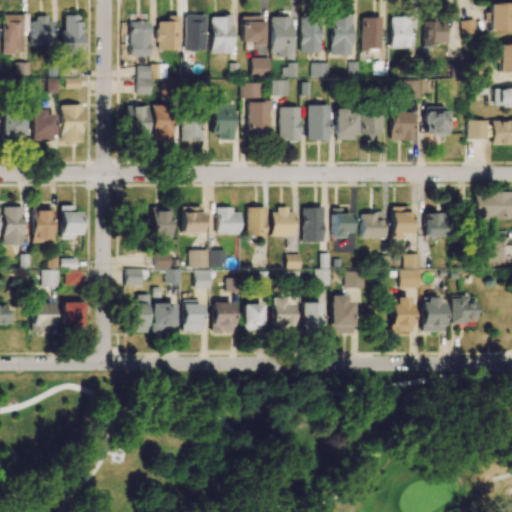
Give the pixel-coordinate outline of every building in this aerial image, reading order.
[(511,31),(511,21),(510,22),(510,13),(511,12),(511,3),(487,3),(486,31),(511,31)] [(21,15),(0,15),(0,38),(0,53),(20,54),(21,15)] [(79,16),(61,15),(60,31),(57,31),(56,54),(78,55),(79,16)] [(203,15),(182,15),(182,50),(203,51),(203,15)] [(177,16),(165,16),(165,22),(154,22),(154,50),(177,50),(177,16)] [(230,53),(230,16),(208,16),(208,53),(230,53)] [(238,41),(251,42),(251,45),(261,46),(261,16),(239,16),(238,41)] [(349,16),(328,16),(327,55),(349,55),(349,16)] [(289,57),(289,17),(267,17),(268,52),(276,52),(276,57),(289,57)] [(358,17),(359,52),(378,51),(378,17),(358,17)] [(407,48),(406,17),(387,18),(388,49),(407,48)] [(419,43),(442,43),(443,18),(420,18),(419,43)] [(27,45),(50,45),(51,19),(28,19),(27,45)] [(459,34),(473,33),(473,20),(459,20),(459,34)] [(147,22),(126,22),(126,55),(146,56),(147,22)] [(298,53),(318,52),(317,22),(298,22),(298,53)] [(511,72),(511,43),(497,44),(496,72),(511,72)] [(267,58),(248,58),(248,76),(267,76),(267,58)] [(326,77),(326,63),(309,63),(308,77),(326,77)] [(147,95),(148,66),(134,65),(133,94),(147,95)] [(77,79),(62,79),(62,89),(77,88),(77,79)] [(483,80),(470,79),(470,94),(482,95),(483,80)] [(286,95),(286,80),(269,80),(269,95),(286,95)] [(417,98),(416,80),(401,80),(401,98),(417,98)] [(236,83),(237,98),(258,97),(257,83),(236,83)] [(511,106),(511,88),(491,88),(490,106),(511,106)] [(244,101),(245,137),(267,137),(266,101),(244,101)] [(230,138),(231,105),(209,104),(208,138),(230,138)] [(78,105),(57,105),(56,141),(78,142),(78,105)] [(168,143),(170,106),(149,105),(148,142),(168,143)] [(304,141),(326,141),(326,105),(304,105),(304,141)] [(145,107),(123,106),(122,140),(144,141),(145,107)] [(275,141),(296,141),(296,107),(276,107),(275,141)] [(422,135),(444,135),(444,107),(422,107),(422,135)] [(51,141),(50,115),(42,115),(42,109),(27,110),(28,142),(51,141)] [(343,109),(331,109),(332,140),(353,140),(352,113),(343,114),(343,109)] [(387,140),(410,140),(410,113),(387,112),(387,140)] [(22,114),(0,113),(0,138),(22,139),(22,114)] [(178,141),(200,141),(199,115),(177,115),(178,141)] [(376,115),(358,115),(358,140),(375,140),(376,115)] [(511,120),(489,121),(488,145),(511,145),(511,120)] [(483,140),(484,121),(464,121),(464,139),(483,140)] [(511,218),(511,192),(471,193),(471,219),(511,218)] [(78,237),(77,212),(70,212),(70,205),(57,205),(57,237),(78,237)] [(0,229),(0,245),(20,245),(20,207),(0,206),(0,229)] [(407,206),(387,207),(388,234),(408,233),(407,206)] [(49,242),(49,207),(28,207),(28,243),(49,242)] [(168,243),(168,207),(148,207),(148,242),(168,243)] [(178,233),(200,233),(199,207),(178,207),(178,233)] [(263,207),(243,208),(243,237),(263,237),(263,207)] [(299,242),(320,242),(319,207),(299,207),(299,242)] [(237,213),(229,213),(229,208),(213,208),(212,234),(237,234),(237,213)] [(329,235),(347,235),(347,214),(338,214),(338,208),(329,208),(329,235)] [(267,236),(291,236),(291,210),(268,209),(267,236)] [(358,213),(358,238),(380,238),(380,213),(358,213)] [(422,237),(440,236),(440,213),(421,214),(422,237)] [(506,231),(491,231),(491,239),(482,239),(482,263),(505,263),(505,254),(506,254),(506,231)] [(205,250),(186,250),(186,268),(206,267),(205,250)] [(222,250),(207,250),(207,267),(222,267),(222,250)] [(168,253),(152,252),(151,268),(167,269),(168,253)] [(296,268),(297,254),(282,254),(282,268),(296,268)] [(416,268),(416,254),(400,254),(400,268),(416,268)] [(79,285),(79,269),(62,270),(63,285),(79,285)] [(122,285),(138,286),(138,269),(122,269),(122,285)] [(162,269),(163,284),(178,284),(177,269),(162,269)] [(326,269),(312,269),(311,285),(326,285),(326,269)] [(416,269),(396,269),(396,288),(416,287),(416,269)] [(55,270),(38,270),(38,287),(55,287),(55,270)] [(206,288),(207,270),(191,270),(191,288),(206,288)] [(342,288),(361,288),(361,271),(341,271),(342,288)] [(144,332),(144,295),(133,295),(133,304),(124,304),(123,332),(144,332)] [(472,301),(464,301),(464,297),(448,297),(447,324),(465,324),(465,326),(472,326),(472,301)] [(289,330),(289,304),(281,304),(281,298),(267,298),(268,331),(289,330)] [(350,333),(350,298),(327,298),(327,333),(350,333)] [(408,332),(408,298),(387,298),(387,332),(408,332)] [(440,332),(441,299),(419,299),(418,331),(440,332)] [(79,326),(80,301),(58,301),(58,326),(79,326)] [(198,301),(178,302),(178,332),(198,332),(198,301)] [(208,302),(207,332),(229,333),(230,303),(208,302)] [(147,333),(171,333),(172,303),(148,303),(147,333)] [(319,303),(298,303),(297,327),(318,327),(319,303)] [(50,304),(28,304),(27,332),(49,333),(50,304)] [(259,305),(240,304),(240,331),(259,331),(259,305)] [(0,325),(8,325),(8,312),(1,312),(2,305),(0,305),(0,325)]
